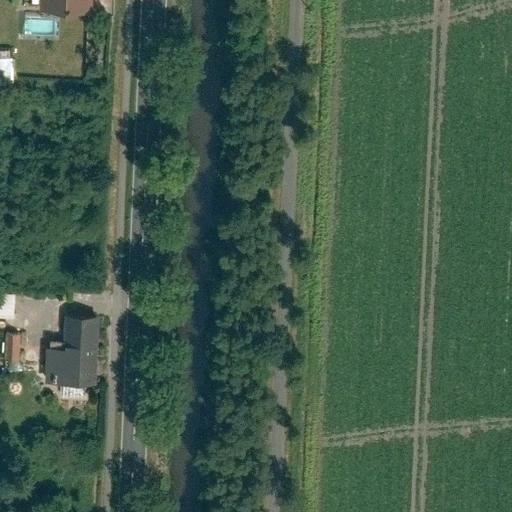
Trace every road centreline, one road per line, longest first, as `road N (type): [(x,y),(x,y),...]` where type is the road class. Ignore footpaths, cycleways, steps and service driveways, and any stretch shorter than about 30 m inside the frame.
road 1 (unclassified): [(274,511),(300,0)]
road 2 (tertiary): [(128,511),(152,0)]
